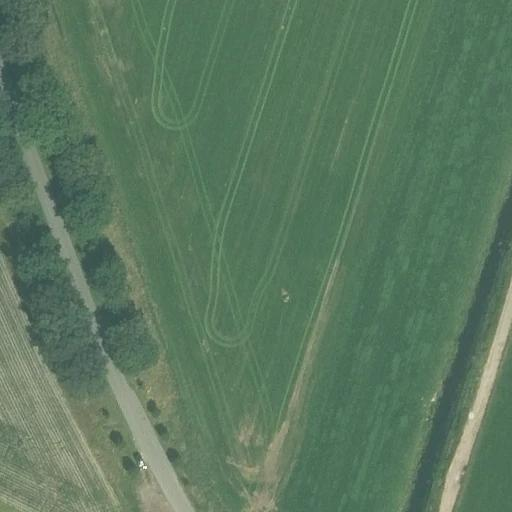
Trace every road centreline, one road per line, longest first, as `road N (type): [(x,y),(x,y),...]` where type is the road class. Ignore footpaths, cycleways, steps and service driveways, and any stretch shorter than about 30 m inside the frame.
road 1 (unclassified): [(184,511),(93,329),(0,76)]
road 2 (track): [(446,511),(511,299)]
